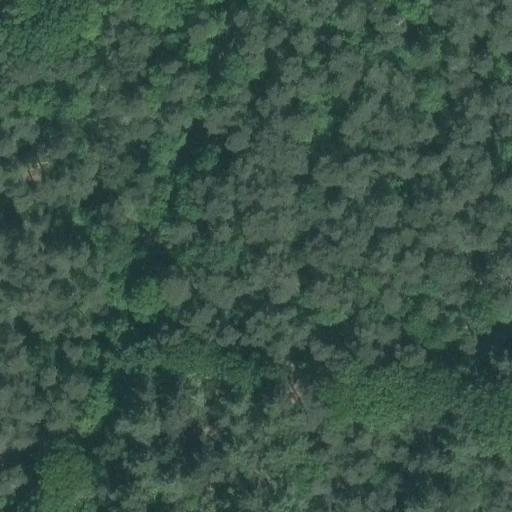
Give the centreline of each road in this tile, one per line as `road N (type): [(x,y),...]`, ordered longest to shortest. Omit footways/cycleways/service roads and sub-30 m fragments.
road 1 (track): [(139,306),(511,359)]
road 2 (track): [(230,0),(201,63),(139,306)]
